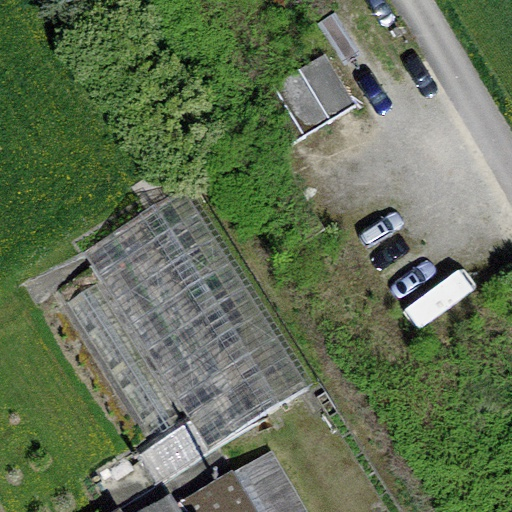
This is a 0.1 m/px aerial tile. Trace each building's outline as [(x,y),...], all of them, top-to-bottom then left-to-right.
[(362,0),(202,0),(383,301),(500,229),(362,0)] [(178,191),(162,167),(131,188),(146,213),(81,254),(100,283),(68,303),(154,439),(136,451),(157,484),(308,388),(182,189),(178,191)] [(511,511),(511,339),(435,386),(510,511),(511,511)] [(104,511),(0,344),(0,511),(104,511)] [(175,505),(162,511),(305,511),(270,453),(177,508),(175,505)]
